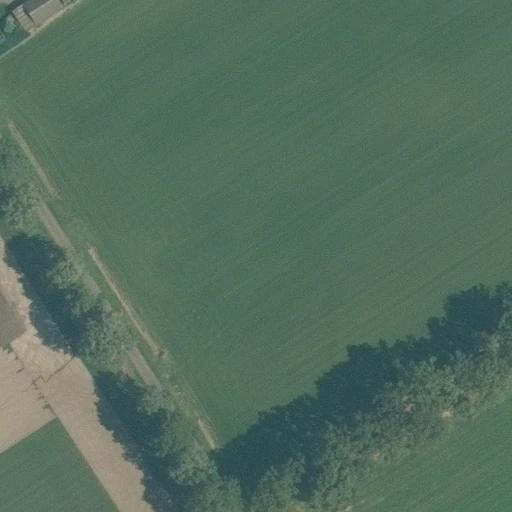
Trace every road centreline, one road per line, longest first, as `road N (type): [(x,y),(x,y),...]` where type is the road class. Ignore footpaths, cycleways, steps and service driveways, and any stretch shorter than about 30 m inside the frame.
road 1 (unclassified): [(231,511),(0,145)]
road 2 (track): [(511,383),(308,511)]
